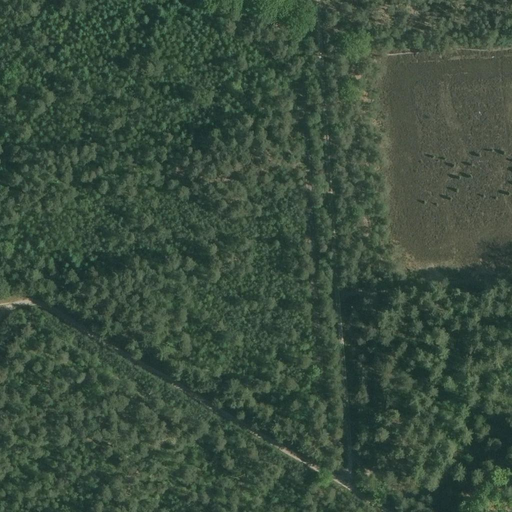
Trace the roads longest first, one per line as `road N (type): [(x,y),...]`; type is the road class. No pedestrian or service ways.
road 1 (track): [(350,455),(328,433),(299,38),(317,15)]
road 2 (track): [(316,0),(350,455)]
road 3 (track): [(347,484),(50,308),(17,302)]
